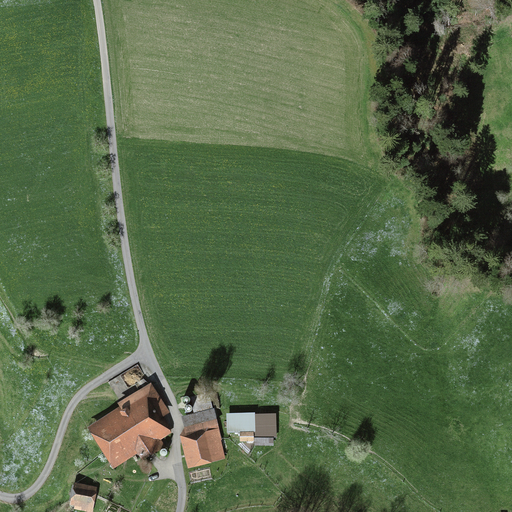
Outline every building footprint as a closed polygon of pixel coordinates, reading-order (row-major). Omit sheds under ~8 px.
[(164,447),(156,434),(166,428),(159,418),(164,415),(149,392),(115,415),(117,419),(97,432),(115,459),(137,445),(145,458),(156,451),(157,452),(164,447)] [(191,398),(195,415),(213,410),(209,394),(191,398)] [(255,412),(226,413),(226,433),(239,433),(239,442),(254,441),(254,446),(273,445),(273,437),(276,437),(276,413),(255,414),(255,412)] [(224,459),(216,422),(190,428),(184,429),(192,462),(210,458),(211,462),(224,459)] [(77,489),(73,508),(89,511),(93,492),(77,489)]
